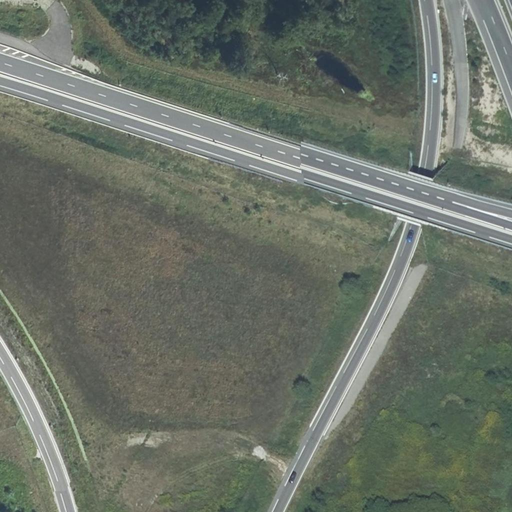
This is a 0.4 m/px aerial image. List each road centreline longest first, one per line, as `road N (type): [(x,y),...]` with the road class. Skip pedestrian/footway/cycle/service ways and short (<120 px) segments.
road 1 (motorway): [(428,0),(434,136),(413,232),(279,511)]
road 2 (motorway): [(0,80),(511,242)]
road 3 (motorway): [(434,198),(0,61)]
road 4 (motorway): [(0,349),(71,511)]
